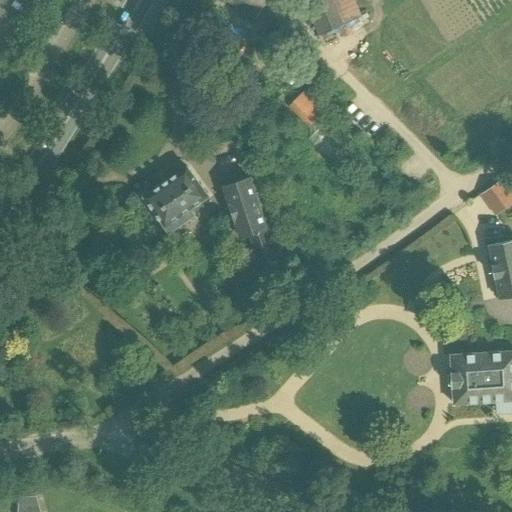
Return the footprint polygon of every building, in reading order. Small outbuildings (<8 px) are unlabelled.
[(226,0),(255,18),(266,0),(226,0)] [(304,0),(320,34),(353,20),(344,0),(304,0)] [(348,27),(327,38),(334,50),(355,39),(348,27)] [(208,42),(231,57),(240,42),(217,28),(208,42)] [(283,76),(292,83),(293,84),(296,79),(297,78),(308,66),(313,59),(303,52),(283,76)] [(186,166),(144,196),(168,231),(192,214),(188,208),(207,195),(186,166)] [(239,237),(250,234),(268,228),(251,177),(249,178),(228,185),(223,187),(239,237)] [(511,195),(501,181),(483,195),(497,214),(511,203),(511,195)] [(268,228),(250,234),(260,263),(278,258),(268,228)] [(511,295),(511,240),(489,245),(499,298),(511,295)] [(511,350),(450,355),(454,404),(511,399),(511,350)] [(27,507),(26,496),(17,497),(16,506),(27,507)] [(27,507),(38,504),(36,496),(26,496),(27,507)]
